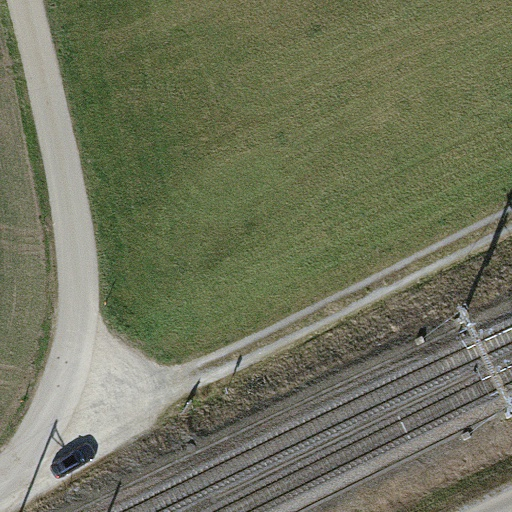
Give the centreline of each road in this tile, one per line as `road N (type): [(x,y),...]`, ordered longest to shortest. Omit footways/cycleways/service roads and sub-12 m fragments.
road 1 (unclassified): [(0,484),(46,426),(80,320),(69,204),(24,0)]
road 2 (track): [(61,395),(136,392),(226,363),(511,219)]
